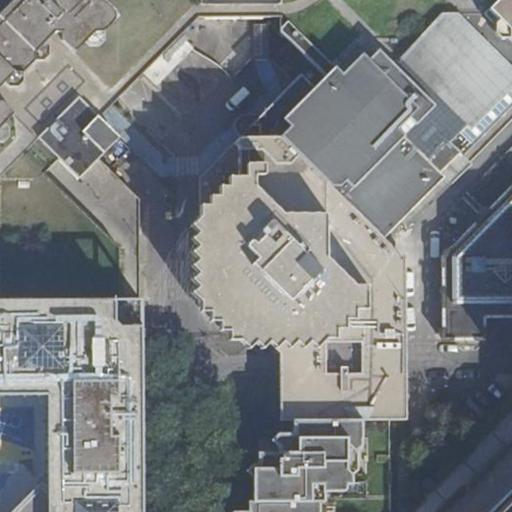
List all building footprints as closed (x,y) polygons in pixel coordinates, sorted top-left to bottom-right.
[(511,0),(0,0),(0,179),(38,180),(57,159),(78,179),(88,169),(98,159),(119,137),(100,119),(108,111),(145,73),(157,86),(193,48),(182,35),(191,28),(200,18),(239,17),(254,17),(269,17),(280,17),(280,34),(324,76),(331,69),(339,76),(281,137),(382,237),(450,169),(511,105),(511,0)] [(254,17),(254,59),(261,59),(269,59),(269,17),(254,17)] [(108,168),(129,148),(119,137),(98,159),(108,168)] [(400,256),(382,237),(281,137),(240,138),(199,177),(201,300),(240,340),(277,338),(277,359),(278,420),(290,420),(359,420),(390,420),(406,420),(405,360),(406,253),(400,256)] [(511,145),(464,196),(482,214),(442,254),(443,340),(484,340),(483,317),(511,316),(511,145)] [(0,297),(127,296),(140,296),(139,198),(108,168),(98,159),(88,169),(78,179),(57,159),(38,180),(0,179),(0,297)] [(140,511),(141,491),(141,478),(141,464),(140,296),(127,296),(0,297),(0,511),(140,511)] [(511,511),(511,409),(420,505),(427,511),(511,511)] [(318,511),(319,501),(323,500),(323,483),(351,483),(351,474),(345,469),(345,461),(356,460),(356,450),(350,445),(350,437),(360,437),(359,420),(290,420),(290,451),(257,451),(257,462),(257,477),(253,476),(252,503),(248,502),(247,511),(318,511)] [(360,445),(360,437),(350,437),(350,445),(356,450),(360,445)] [(246,471),(253,476),(257,477),(257,462),(253,462),(246,471)]
